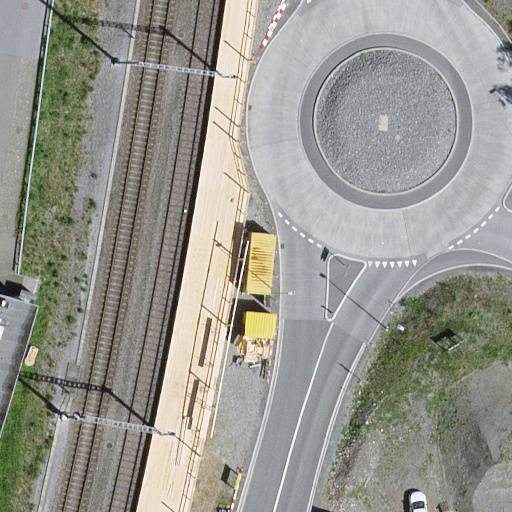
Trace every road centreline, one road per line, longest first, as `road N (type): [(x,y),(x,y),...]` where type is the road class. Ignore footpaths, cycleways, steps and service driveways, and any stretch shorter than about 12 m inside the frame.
road 1 (primary): [(293,168),(308,294),(293,444)]
road 2 (primary): [(293,444),(413,225)]
road 3 (primary): [(327,37),(291,82),(284,140),(293,168)]
road 4 (primary): [(293,168),(331,211),(358,224),(413,225)]
